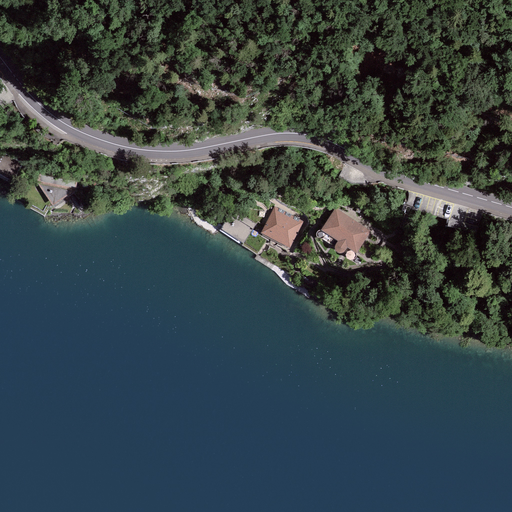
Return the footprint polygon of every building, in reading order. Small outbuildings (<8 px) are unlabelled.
[(21,162),(0,150),(0,171),(12,178),(21,162)] [(38,182),(42,188),(45,186),(54,199),(66,190),(69,194),(75,189),(76,184),(62,181),(63,179),(53,178),(53,179),(39,176),(38,182)] [(411,206),(404,204),(402,210),(409,212),(411,206)] [(264,231),(289,245),(301,223),(298,221),(300,219),(295,216),(293,219),(290,217),(291,214),(286,212),(285,214),(283,213),(284,211),(279,208),(278,211),(275,209),(264,231)] [(219,230),(242,245),(256,224),(233,209),(219,230)] [(344,249),(352,255),(368,231),(336,211),(321,234),(337,244),(336,246),(336,248),(337,249),(338,251),(339,251),(341,251),(343,251),(344,249)] [(409,249),(404,241),(398,245),(403,253),(409,249)]
